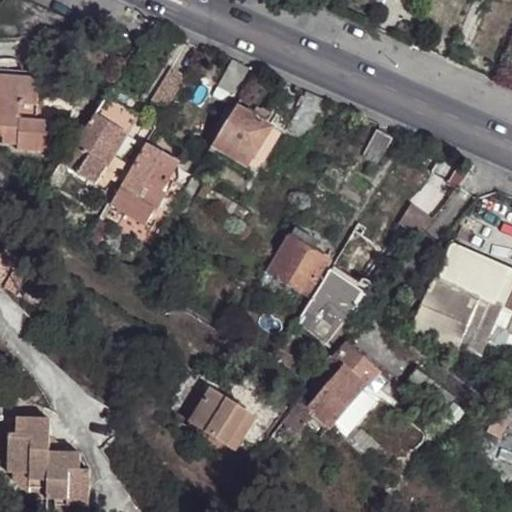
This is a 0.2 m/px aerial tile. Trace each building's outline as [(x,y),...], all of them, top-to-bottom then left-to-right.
[(233,61),(219,85),(234,95),(248,71),(233,61)] [(150,103),(167,113),(187,80),(172,71),(150,103)] [(53,150),(54,118),(38,118),(40,74),(0,72),(0,135),(4,136),(4,142),(20,142),(21,149),(53,150)] [(281,92),(268,112),(278,119),(281,121),(294,100),(281,92)] [(106,100),(60,163),(95,188),(144,118),(109,93),(106,100)] [(329,104),(312,96),(286,132),(304,143),(329,104)] [(257,118),(239,106),(219,137),(255,158),(274,128),(257,118)] [(262,109),(257,118),(274,128),(278,119),(268,112),(262,109)] [(274,128),(255,158),(265,164),(283,134),(274,128)] [(361,157),(377,166),(392,141),(376,132),(361,157)] [(255,158),(219,137),(215,145),(210,153),(219,159),(224,150),(250,165),(255,158)] [(432,148),(408,138),(404,148),(427,159),(432,148)] [(113,206),(149,228),(158,213),(182,164),(151,144),(124,189),(113,206)] [(427,188),(444,201),(459,182),(437,165),(422,183),(427,188)] [(202,175),(198,172),(187,190),(191,193),(202,175)] [(233,216),(238,208),(203,185),(198,193),(233,216)] [(399,262),(444,201),(427,188),(400,222),(405,227),(387,254),(399,262)] [(319,288),(326,276),(322,272),(329,263),(313,253),(320,244),(296,231),(270,275),(312,300),(319,288)] [(412,328),(478,358),(486,341),(493,326),(505,331),(505,333),(508,335),(511,336),(511,270),(451,242),(412,328)] [(368,299),(329,273),(327,275),(326,276),(319,288),(354,309),(359,311),(368,299)] [(332,343),(354,309),(319,288),(312,300),(298,324),(332,343)] [(505,331),(493,326),(486,341),(502,349),(508,335),(505,333),(505,331)] [(306,408),(313,416),(329,429),(345,442),(351,435),(334,422),(364,390),(378,373),(348,347),(339,357),(335,353),(315,383),(319,385),(323,388),(306,408)] [(436,415),(448,399),(424,380),(413,396),(436,415)] [(319,385),(302,405),(306,408),(323,388),(319,385)] [(235,451),(255,420),(210,391),(191,422),(235,451)] [(302,405),(300,403),(257,455),(270,467),(313,416),(306,408),(302,405)] [(68,505),(83,506),(90,506),(92,472),(82,472),(82,455),(51,454),(52,427),(22,426),(21,442),(13,441),(10,471),(20,472),(33,472),(33,480),(51,480),(50,491),(50,497),(55,497),(68,498),(68,505)] [(33,472),(20,472),(19,482),(28,491),(50,491),(51,480),(33,480),(33,472)] [(83,511),(83,506),(68,505),(68,498),(55,497),(54,511),(83,511)]
